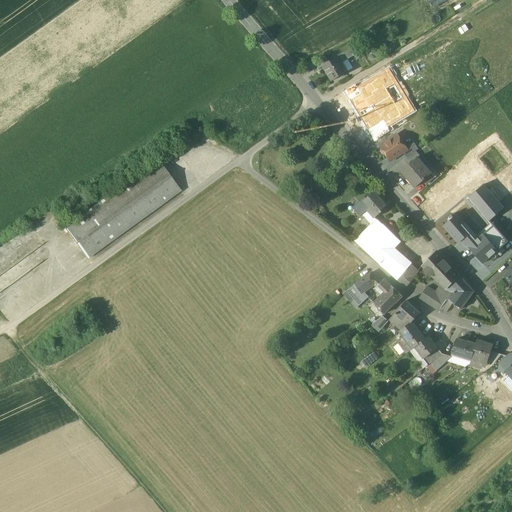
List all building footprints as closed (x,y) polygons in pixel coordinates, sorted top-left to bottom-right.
[(424,0),(428,8),(445,0),(424,0)] [(458,0),(450,5),(452,10),(463,3),(461,0),(458,0)] [(363,56),(357,45),(350,49),(354,55),(354,56),(357,60),(363,56)] [(350,49),(336,58),(339,64),(341,63),(342,63),(354,56),(354,55),(350,49)] [(325,57),(315,63),(318,69),(323,66),(323,65),(328,62),(325,57)] [(339,64),(336,58),(328,62),(323,65),(323,66),(332,81),(347,72),(342,63),(341,63),(339,64)] [(345,90),(360,115),(391,96),(387,89),(396,83),(388,71),(359,89),(356,84),(345,90)] [(396,103),(391,96),(360,115),(376,141),(387,134),(383,127),(412,110),(404,97),(396,103)] [(351,139),(364,134),(357,117),(345,122),(351,139)] [(394,136),(380,146),(381,148),(381,151),(383,154),(386,155),(390,161),(403,153),(407,150),(406,148),(402,142),(400,144),(394,136)] [(414,143),(406,148),(407,150),(403,153),(406,158),(418,149),(414,143)] [(416,151),(403,160),(407,166),(417,158),(419,156),(416,151)] [(431,174),(417,158),(407,166),(401,172),(415,188),(423,181),(431,174)] [(159,160),(75,221),(98,251),(181,191),(159,160)] [(431,174),(423,181),(426,185),(434,178),(431,174)] [(504,208),(484,185),(468,198),(489,221),(504,208)] [(374,192),(365,201),(363,199),(359,203),(360,204),(354,209),(361,217),(362,216),(367,211),(374,219),(375,218),(382,212),(381,211),(386,206),(374,192)] [(374,219),(367,211),(362,216),(371,225),(372,226),(377,220),(375,218),(374,219)] [(462,240),(483,264),(509,242),(494,225),(476,240),(463,225),(465,223),(458,215),(444,227),(458,243),(462,240)] [(371,225),(355,242),(361,247),(382,225),(377,220),(372,226),(371,225)] [(98,251),(75,221),(65,228),(87,259),(98,251)] [(382,225),(361,247),(379,264),(395,248),(400,242),(382,225)] [(411,264),(395,248),(379,264),(398,280),(411,264)] [(455,272),(437,251),(422,266),(438,283),(444,276),(448,280),(455,272)] [(418,271),(411,264),(398,280),(406,287),(414,278),(413,277),(418,271)] [(455,272),(448,280),(444,276),(438,283),(441,285),(442,284),(446,288),(449,285),(459,275),(455,272)] [(382,282),(373,273),(355,285),(360,292),(363,291),(374,282),(378,286),(382,282)] [(474,291),(459,275),(449,285),(455,291),(449,300),(452,303),(461,308),(474,291)] [(402,297),(385,279),(382,282),(378,286),(385,293),(374,304),(384,315),(396,303),(397,304),(398,302),(397,302),(402,297)] [(441,285),(435,293),(427,287),(419,298),(421,300),(439,311),(446,301),(450,301),(449,300),(455,291),(449,285),(446,288),(442,284),(441,285)] [(355,285),(344,294),(350,301),(360,292),(355,285)] [(363,291),(360,292),(350,301),(356,308),(370,298),(363,291)] [(338,298),(326,306),(330,312),(342,303),(338,298)] [(420,313),(407,301),(396,312),(407,322),(409,324),(420,313)] [(450,301),(446,301),(439,311),(444,313),(452,303),(450,301)] [(407,322),(396,312),(391,318),(401,328),(407,322)] [(383,316),(371,325),(378,332),(388,321),(383,316)] [(425,339),(412,322),(409,324),(399,332),(413,349),(415,347),(425,339)] [(425,339),(415,347),(424,360),(427,357),(438,348),(429,336),(425,339)] [(467,343),(457,339),(452,353),(471,359),(472,358),(476,345),(467,342),(467,343)] [(493,345),(477,340),(476,345),(472,358),(487,363),(491,352),(493,345)] [(438,348),(427,357),(431,363),(442,354),(438,348)] [(366,356),(370,363),(378,359),(374,352),(366,356)] [(501,355),(491,352),(487,363),(493,365),(501,355)] [(451,357),(443,354),(442,354),(432,365),(437,371),(452,357),(451,357)] [(469,378),(483,402),(498,392),(485,369),(469,378)]
